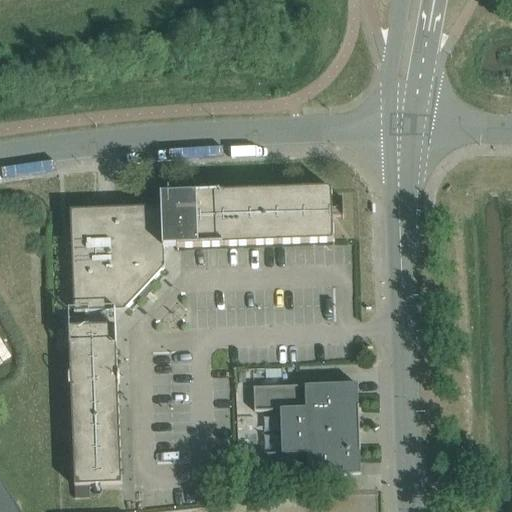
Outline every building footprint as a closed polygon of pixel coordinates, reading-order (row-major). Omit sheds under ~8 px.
[(87,212),(70,212),(74,315),(89,314),(111,313),(124,313),(139,297),(144,302),(145,301),(150,295),(154,291),(155,291),(155,290),(150,285),(164,269),(164,249),(177,248),(177,249),(333,243),(332,220),(331,200),(331,193),(331,190),(175,196),(175,197),(162,197),(162,196),(160,196),(160,198),(161,209),(102,211),(102,200),(86,201),(87,212)] [(115,327),(109,327),(69,329),(75,488),(122,486),(117,378),(115,327)] [(257,479),(360,476),(357,385),(253,389),(254,413),(280,412),(281,455),(256,456),(257,479)] [(246,448),(269,448),(268,427),(245,427),(246,448)] [(19,511),(0,481),(0,511),(19,511)]
